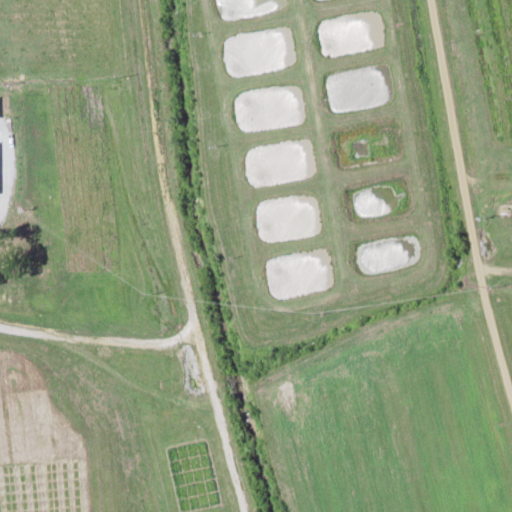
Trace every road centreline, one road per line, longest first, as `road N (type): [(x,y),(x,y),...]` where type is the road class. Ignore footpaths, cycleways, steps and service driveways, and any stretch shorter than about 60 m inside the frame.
road 1 (residential): [(511,399),(426,0)]
road 2 (residential): [(196,337),(169,144),(144,118),(132,0)]
road 3 (residential): [(196,337),(0,329)]
